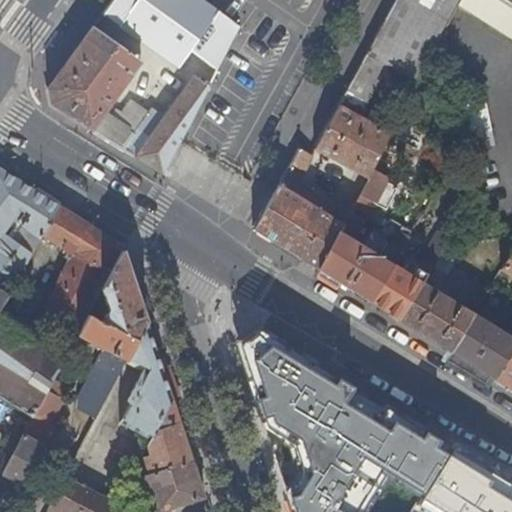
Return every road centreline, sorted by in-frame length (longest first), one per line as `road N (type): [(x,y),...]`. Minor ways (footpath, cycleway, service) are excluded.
road 1 (primary): [(511,438),(222,260)]
road 2 (residential): [(222,260),(373,0)]
road 3 (residential): [(192,240),(184,280),(259,511)]
road 4 (primary): [(192,240),(0,113)]
